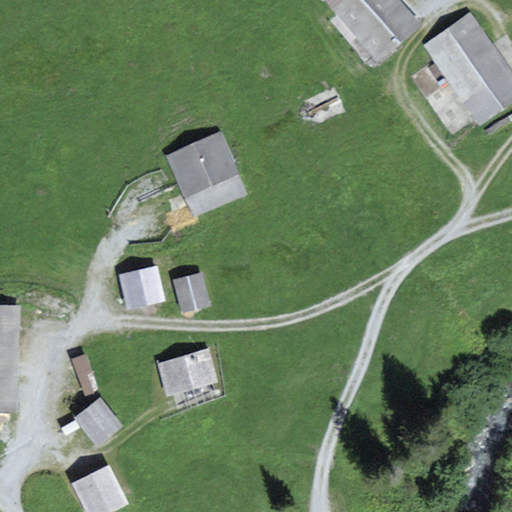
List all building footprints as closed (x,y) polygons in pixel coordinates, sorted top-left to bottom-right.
[(329,0),(378,55),(415,24),(394,0),(329,0)] [(472,116),(476,121),(511,95),(511,80),(476,29),(467,35),(459,25),(435,42),(443,53),(436,57),(476,113),(472,116)] [(170,156),(184,187),(180,189),(183,195),(187,193),(195,212),(242,192),(217,136),(170,156)] [(125,277),(131,303),(158,297),(152,271),(125,277)] [(178,282),(184,306),(205,301),(199,277),(178,282)] [(0,405),(12,406),(15,311),(0,310),(0,405)] [(164,364),(171,390),(211,378),(204,353),(164,364)] [(98,403),(80,416),(98,439),(115,425),(98,403)] [(132,494),(118,467),(106,474),(121,500),(132,494)] [(106,474),(80,488),(93,511),(99,511),(121,500),(106,474)]
